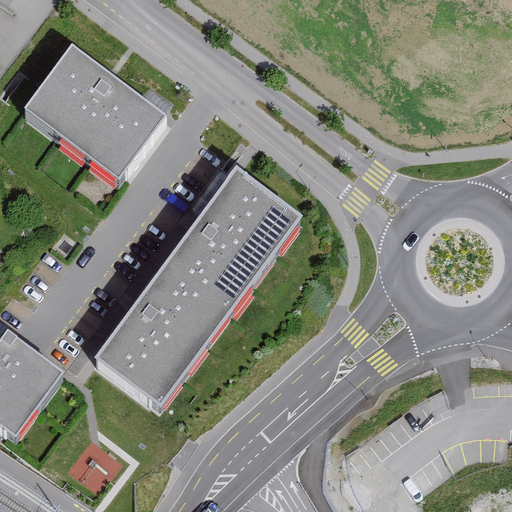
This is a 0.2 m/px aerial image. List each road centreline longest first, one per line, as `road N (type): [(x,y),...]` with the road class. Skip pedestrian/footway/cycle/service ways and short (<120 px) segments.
road 1 (residential): [(426,206),(298,117),(243,90)]
road 2 (residential): [(243,90),(279,137),(397,242)]
road 3 (tertiary): [(397,281),(286,429)]
road 4 (tertiary): [(286,429),(431,318)]
road 5 (residential): [(126,0),(243,90)]
